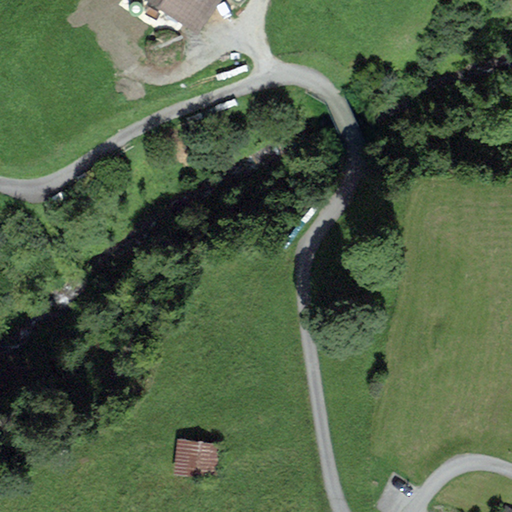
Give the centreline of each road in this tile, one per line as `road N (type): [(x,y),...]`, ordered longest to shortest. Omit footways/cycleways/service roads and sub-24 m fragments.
road 1 (residential): [(341,511),(302,282),(310,238),(355,163),(346,115),(331,88),(305,75),(273,77),(176,108),(56,180),(0,182)]
road 2 (residential): [(511,470),(453,465),(411,511)]
